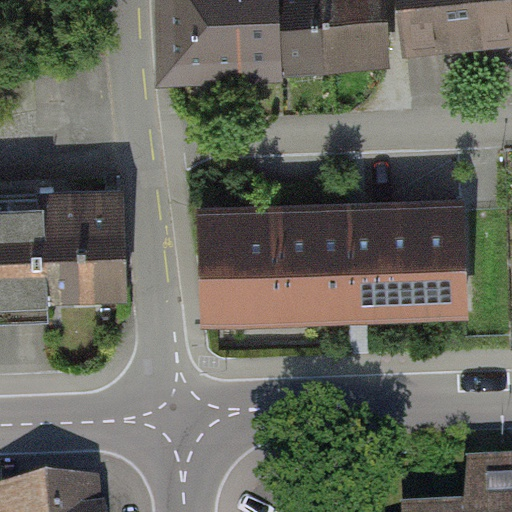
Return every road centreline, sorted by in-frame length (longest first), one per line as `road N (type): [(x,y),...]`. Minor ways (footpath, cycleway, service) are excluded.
road 1 (residential): [(511,129),(147,145)]
road 2 (residential): [(176,418),(511,407)]
road 3 (residential): [(147,145),(176,418)]
road 4 (residential): [(0,425),(176,418)]
road 5 (residential): [(129,0),(147,145)]
